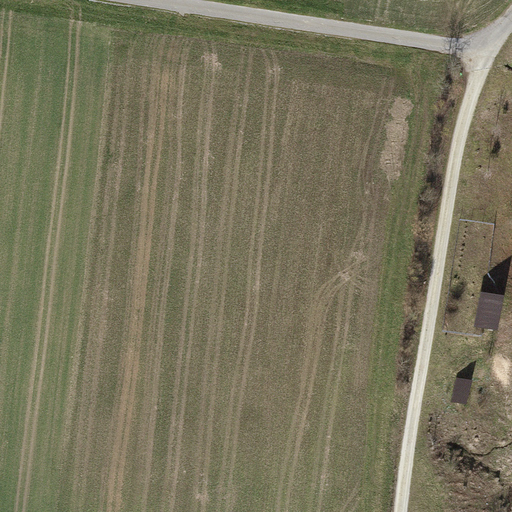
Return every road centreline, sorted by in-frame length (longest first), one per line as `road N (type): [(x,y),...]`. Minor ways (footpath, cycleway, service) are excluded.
road 1 (track): [(511,19),(486,50),(454,158),(402,511)]
road 2 (track): [(486,50),(149,0)]
